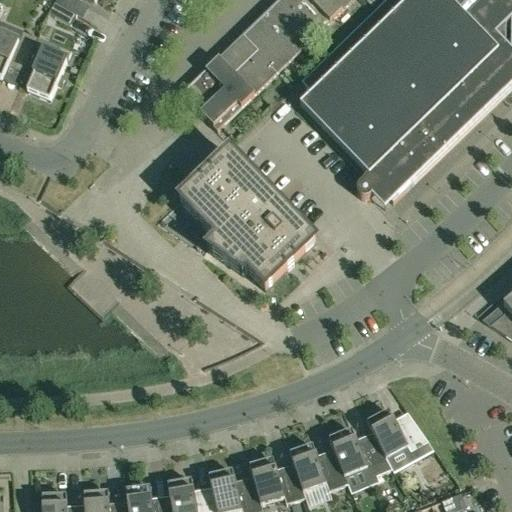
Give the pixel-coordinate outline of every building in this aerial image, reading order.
[(59,0),(56,6),(61,9),(66,0),(59,0)] [(283,0),(182,98),(217,135),(356,0),(283,0)] [(314,98),(313,97),(300,110),(368,180),(359,188),(358,190),(358,191),(357,193),(357,194),(357,195),(357,196),(357,197),(358,199),(359,199),(359,200),(360,201),(361,202),(363,202),(365,203),(366,203),(368,202),(370,201),(371,200),(379,192),(393,206),(511,91),(511,0),(389,0),(315,72),(327,85),(314,98)] [(56,6),(55,5),(49,17),(70,29),(77,18),(61,9),(56,6)] [(0,37),(0,82),(3,84),(9,68),(25,74),(34,51),(38,41),(22,35),(18,44),(0,37)] [(34,51),(25,74),(20,85),(29,89),(27,94),(50,104),(57,88),(61,89),(65,80),(61,79),(71,55),(59,50),(54,60),(44,55),(34,51)] [(301,85),(313,97),(314,98),(327,85),(315,72),(301,85)] [(247,274),(266,294),(290,271),(316,246),(229,156),(201,183),(180,204),(217,243),(209,252),(208,251),(207,253),(244,279),(245,278),(244,277),(247,274)] [(511,302),(503,310),(508,315),(499,323),(493,316),(483,325),(511,344),(511,302)] [(386,462),(408,450),(411,456),(428,446),(410,421),(396,429),(388,415),(381,419),(379,416),(372,420),(374,423),(366,427),(374,441),(386,462)] [(374,441),(358,448),(352,434),(344,437),(343,434),(335,437),(336,440),(329,443),(335,458),(344,481),(345,481),(364,473),(369,484),(393,474),(386,462),(374,441)] [(335,458),(318,464),(313,449),(309,450),(308,446),(291,452),(293,456),(289,458),(295,473),(303,496),(326,488),(329,495),(348,489),(345,481),(344,481),(335,458)] [(278,478),(273,463),(265,465),(264,462),(256,464),(257,468),(249,470),(254,486),(261,509),(285,502),(286,508),(306,502),(303,496),(295,473),(278,478)] [(236,490),(233,474),(225,476),(224,473),(216,475),(217,478),(208,480),(212,496),(216,511),(262,511),(261,509),(254,486),(236,490)] [(195,500),(192,484),(184,485),(183,482),(175,483),(175,487),(167,488),(170,505),(171,511),(216,511),(212,496),(195,500)] [(152,507),(150,491),(142,492),(142,489),(133,490),(134,493),(126,494),(128,511),(171,511),(170,505),(152,507)] [(128,511),(110,511),(109,511),(109,496),(100,497),(100,493),(92,494),(92,497),(84,498),(84,511),(128,511)] [(67,511),(67,499),(58,499),(58,496),(50,496),(50,500),(42,500),(42,511),(67,511)] [(451,501),(455,511),(462,511),(466,511),(461,498),(451,501)] [(444,511),(455,511),(451,501),(442,505),(444,511)]
